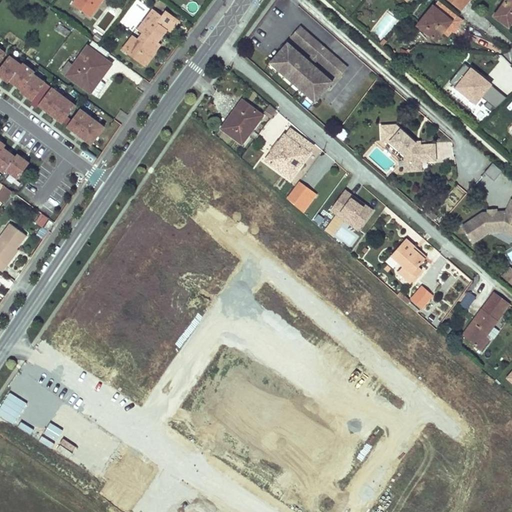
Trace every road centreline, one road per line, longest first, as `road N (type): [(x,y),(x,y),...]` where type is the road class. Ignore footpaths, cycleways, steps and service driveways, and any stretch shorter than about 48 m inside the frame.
road 1 (tertiary): [(113,188),(242,0)]
road 2 (tertiary): [(0,354),(113,188)]
road 3 (residential): [(113,188),(0,106)]
